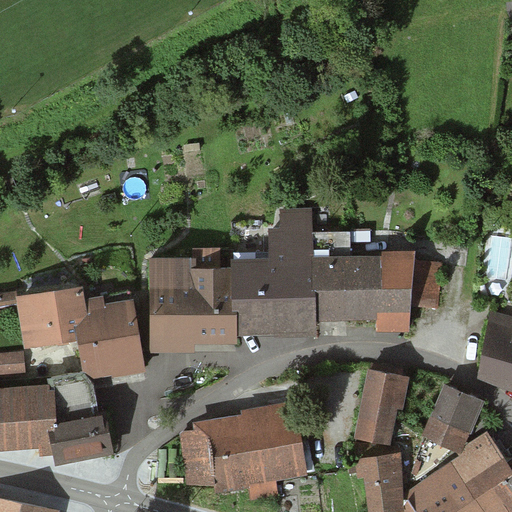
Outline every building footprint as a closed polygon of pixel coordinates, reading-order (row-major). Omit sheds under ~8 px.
[(316,325),(314,262),(313,209),(282,210),(283,228),(271,228),(272,262),(232,263),(233,274),(233,317),(237,317),(238,338),(276,337),(276,340),(317,339),(316,325)] [(382,261),(314,262),(316,325),(343,325),(376,325),(376,334),(412,333),(411,306),(439,308),(441,263),(415,264),(415,255),(382,255),(382,261)] [(238,346),(238,338),(237,317),(233,317),(233,274),(191,274),(191,262),(150,262),(151,355),(195,354),(195,347),(238,346)] [(88,318),(85,301),(83,288),(16,300),(27,357),(78,348),(75,331),(88,318)] [(112,378),(112,382),(146,375),(136,302),(105,307),(104,299),(85,301),(88,318),(75,331),(78,348),(82,373),(91,382),(112,378)] [(478,382),(511,394),(511,315),(492,311),(478,382)] [(23,354),(0,355),(0,376),(24,375),(23,354)] [(387,446),(403,381),(367,372),(351,437),(387,446)] [(99,420),(91,382),(82,373),(49,381),(50,388),(50,392),(55,391),(58,427),(99,420)] [(473,433),(485,403),(445,387),(425,437),(463,452),(471,432),(473,433)] [(55,391),(50,392),(50,388),(0,392),(0,452),(40,451),(40,458),(54,458),(58,427),(55,391)] [(305,476),(294,401),(237,409),(238,417),(191,424),(192,433),(178,435),(185,487),(214,483),(215,493),(251,488),(252,498),(276,494),(274,480),(283,479),(305,476)] [(99,420),(58,427),(54,458),(55,469),(114,457),(105,419),(99,420)] [(511,511),(511,463),(508,467),(487,436),(464,451),(466,454),(402,496),(412,511),(511,511)] [(404,511),(396,454),(354,460),(357,479),(364,478),(369,511),(404,511)] [(47,511),(0,502),(0,511),(47,511)]
